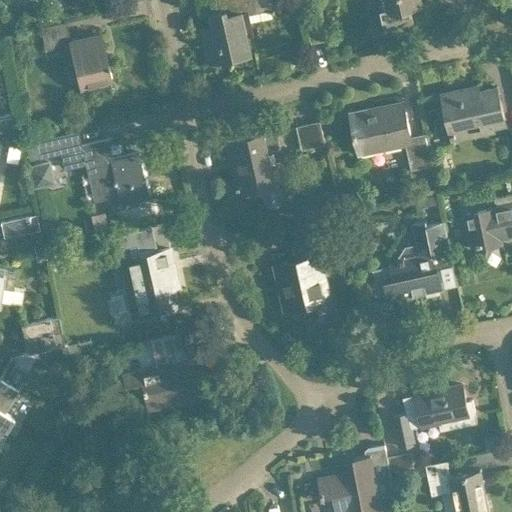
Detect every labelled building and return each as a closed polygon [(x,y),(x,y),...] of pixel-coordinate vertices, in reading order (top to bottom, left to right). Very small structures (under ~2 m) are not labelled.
[(273,0),(213,0),(216,11),(211,13),(214,25),(202,27),(210,62),(251,53),(242,12),(274,5),(273,0)] [(376,14),(369,15),(373,35),(387,31),(386,26),(414,20),(411,8),(423,5),(421,0),(384,0),(386,6),(375,8),(376,14)] [(313,41),(327,38),(321,10),(307,13),(313,41)] [(66,20),(40,26),(46,48),(60,44),(59,38),(69,35),(66,20)] [(100,32),(80,37),(69,39),(76,67),(75,67),(79,86),(92,83),(112,79),(108,61),(107,62),(100,32)] [(442,93),(447,112),(450,128),(481,121),(482,128),(505,123),(497,86),(463,93),(462,88),(442,93)] [(350,113),(354,132),(359,153),(405,143),(411,169),(431,164),(425,133),(411,136),(404,101),(350,113)] [(0,130),(16,127),(13,112),(0,114),(0,130)] [(297,125),(302,148),(326,143),(320,120),(297,125)] [(239,192),(262,187),(265,201),(266,203),(268,205),(270,207),(272,207),(275,207),(278,206),(279,205),(281,204),(282,201),(282,199),(282,198),(280,183),(275,184),(268,150),(281,147),(277,130),(263,133),(234,139),(241,173),(235,174),(239,192)] [(71,132),(36,140),(40,157),(75,149),(71,132)] [(107,138),(87,143),(82,144),(94,198),(118,192),(121,203),(148,197),(138,151),(117,155),(118,157),(111,159),(107,138)] [(28,165),(33,187),(55,182),(50,160),(28,165)] [(466,214),(469,228),(473,248),(502,242),(501,237),(511,234),(511,192),(494,197),(497,207),(466,214)] [(1,221),(4,234),(39,226),(37,213),(1,221)] [(376,281),(373,282),(376,295),(389,292),(390,297),(428,289),(429,293),(439,291),(438,287),(441,286),(437,270),(454,266),(449,247),(443,220),(426,224),(425,220),(413,223),(417,243),(405,245),(398,256),(399,260),(391,262),(392,264),(373,268),(376,281)] [(151,225),(116,233),(121,253),(129,252),(130,256),(121,258),(128,287),(125,288),(131,316),(141,313),(176,305),(169,278),(175,277),(169,247),(149,252),(139,254),(138,250),(156,245),(151,225)] [(321,234),(313,236),(294,240),(298,258),(275,264),(280,284),(284,284),(290,308),(306,305),(307,313),(332,307),(320,254),(325,253),(321,234)] [(342,235),(331,237),(333,247),(344,245),(342,235)] [(45,242),(34,244),(37,260),(48,258),(45,242)] [(64,248),(48,251),(51,262),(66,259),(64,248)] [(0,299),(21,303),(23,289),(13,288),(17,269),(0,266),(0,299)] [(60,316),(20,325),(23,338),(62,330),(60,316)] [(158,364),(122,372),(127,395),(145,391),(147,400),(179,393),(181,400),(198,396),(191,363),(202,361),(198,343),(195,327),(151,338),(158,364)] [(62,330),(23,338),(27,353),(61,346),(65,344),(62,330)] [(65,344),(61,346),(64,357),(70,356),(68,344),(65,344)] [(0,436),(13,416),(4,410),(17,389),(0,378),(0,436)] [(394,415),(400,446),(414,443),(411,427),(421,424),(421,425),(439,421),(441,429),(478,422),(473,399),(467,400),(463,384),(403,396),(407,412),(394,415)] [(500,434),(485,437),(487,448),(503,445),(500,434)] [(356,469),(318,477),(322,498),(332,496),(335,511),(369,511),(382,509),(379,495),(395,492),(391,471),(385,443),(369,447),(366,451),(366,454),(354,456),(356,469)] [(411,450),(398,453),(400,468),(408,466),(414,466),(411,450)] [(453,490),(456,511),(489,511),(481,469),(451,475),(448,460),(426,464),(432,494),(453,490)]
